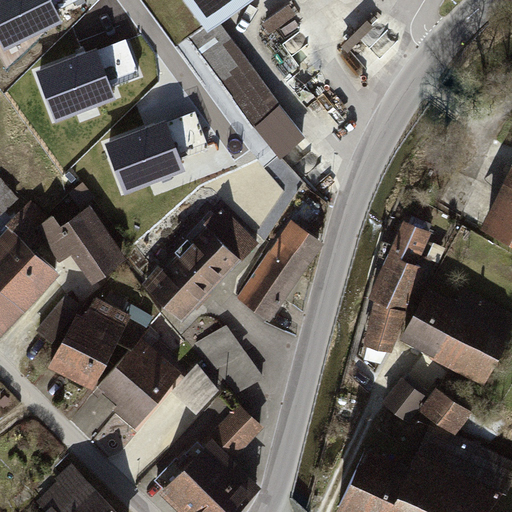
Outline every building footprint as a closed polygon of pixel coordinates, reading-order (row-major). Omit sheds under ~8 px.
[(190,0),(213,31),(257,0),(190,0)] [(124,183),(188,162),(185,152),(210,143),(197,103),(107,134),(124,183)] [(87,181),(74,191),(86,206),(99,196),(87,181)] [(511,183),(495,224),(511,231),(511,183)] [(266,239),(226,200),(151,278),(191,317),(266,239)] [(136,257),(97,203),(71,222),(61,211),(54,215),(34,202),(15,222),(34,239),(43,232),(65,259),(79,252),(102,283),(136,257)] [(332,242),(298,219),(244,295),(278,319),(332,242)] [(406,220),(391,249),(373,295),(380,299),(366,342),(401,352),(413,305),(430,268),(425,264),(436,234),(406,220)] [(15,226),(0,241),(0,335),(3,339),(66,274),(15,226)] [(488,384),(511,342),(511,309),(472,287),(462,304),(437,289),(409,338),(488,384)] [(143,427),(189,372),(148,337),(156,323),(139,314),(104,296),(96,313),(87,308),(55,366),(99,389),(127,347),(138,350),(106,386),(127,402),(121,408),(143,427)] [(202,341),(239,392),(265,372),(228,321),(202,341)] [(430,396),(404,375),(385,398),(411,419),(430,396)] [(476,412),(443,387),(426,410),(459,434),(476,412)] [(220,438),(169,490),(191,511),(246,511),(270,488),(238,457),(270,425),(246,401),(214,433),(220,438)] [(499,511),(511,484),(511,459),(436,426),(419,464),(374,444),(343,511),(499,511)] [(126,511),(77,463),(42,497),(52,508),(47,511),(126,511)]
